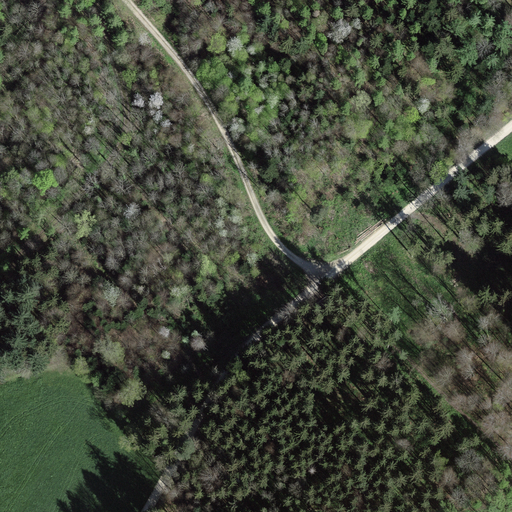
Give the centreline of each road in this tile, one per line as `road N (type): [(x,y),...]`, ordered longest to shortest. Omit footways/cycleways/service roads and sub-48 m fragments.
road 1 (track): [(511,123),(260,331),(212,394),(146,511)]
road 2 (track): [(125,0),(199,87),(270,233),(329,280)]
road 3 (track): [(0,277),(121,142),(126,104),(96,0)]
road 4 (track): [(118,429),(281,314)]
